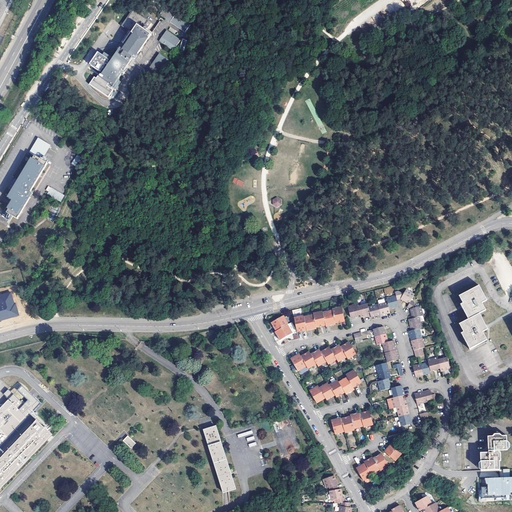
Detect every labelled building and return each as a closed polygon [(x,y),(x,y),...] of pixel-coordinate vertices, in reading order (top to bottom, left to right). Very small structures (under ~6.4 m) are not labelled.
[(166,8),(190,26),(192,23),(168,5),(166,8)] [(185,33),(190,26),(166,8),(160,15),(185,33)] [(151,23),(136,12),(135,14),(125,28),(131,32),(134,35),(122,53),(113,66),(110,64),(111,61),(110,61),(112,58),(107,54),(105,57),(101,54),(92,66),(103,74),(108,66),(111,68),(103,79),(114,87),(133,60),(135,61),(136,60),(137,61),(154,37),(145,31),(151,23)] [(159,29),(151,23),(145,31),(154,37),(159,29)] [(122,53),(134,35),(131,32),(119,50),(122,53)] [(180,40),(169,33),(162,43),(172,51),(180,40)] [(158,55),(147,71),(154,76),(166,60),(158,55)] [(22,183),(17,192),(12,200),(17,203),(10,215),(20,221),(35,196),(33,194),(50,165),(45,162),(49,155),(48,154),(52,146),(41,140),(32,154),(38,158),(22,183)] [(82,157),(78,155),(71,163),(75,166),(82,157)] [(234,178),(232,182),(242,186),(244,182),(234,178)] [(13,190),(17,192),(22,183),(18,181),(13,190)] [(65,195),(51,187),(47,194),(61,202),(65,195)] [(277,197),(273,200),(273,205),(277,207),(282,204),(282,199),(277,197)] [(485,296),(480,285),(460,295),(464,303),(462,304),(462,305),(463,306),(463,308),(469,319),(460,324),(465,332),(462,333),(470,349),(487,340),(488,339),(487,337),(484,331),(487,329),(489,328),(488,326),(487,325),(481,313),(487,310),(483,302),(488,300),(486,298),(485,296)] [(395,296),(396,300),(400,299),(402,300),(409,304),(411,300),(414,295),(405,290),(403,294),(397,291),(394,292),(395,296)] [(11,291),(0,293),(0,320),(11,318),(19,316),(11,291)] [(386,299),(387,302),(389,309),(393,308),(398,307),(396,300),(395,296),(386,299)] [(418,317),(423,316),(420,307),(415,308),(414,302),(411,300),(409,304),(407,307),(410,309),(412,316),(412,319),(418,317)] [(377,305),(380,315),(384,314),(390,313),(389,309),(387,302),(377,305)] [(357,307),(360,315),(360,318),(365,316),(369,315),(367,308),(367,304),(357,307)] [(354,317),(360,315),(357,307),(357,305),(347,307),(350,318),(354,317)] [(367,308),(369,315),(370,318),(374,317),(380,315),(377,305),(367,308)] [(332,311),(335,324),(339,322),(344,321),(341,307),(332,310),(332,311)] [(322,313),(325,326),(325,327),(331,326),(335,325),(335,324),(332,311),(322,313)] [(313,315),(316,328),(321,327),(325,326),(322,313),(322,312),(312,314),(313,315)] [(316,329),(316,328),(313,315),(303,318),(306,330),(306,332),(311,330),(316,329)] [(293,319),(296,332),(301,331),(306,330),(303,318),(303,316),(293,319)] [(276,332),(287,326),(287,325),(283,317),(271,323),(273,327),(276,332)] [(412,319),(408,320),(409,325),(411,331),(419,329),(421,328),(418,317),(412,319)] [(291,334),(287,326),(276,332),(275,333),(277,337),(280,341),(291,334)] [(375,337),(385,335),(383,327),(373,330),(375,337)] [(411,341),(421,338),(419,329),(411,331),(409,331),(409,334),(411,341)] [(355,342),(362,341),(360,333),(353,335),(355,342)] [(377,345),(382,344),(387,342),(385,335),(375,337),(377,345)] [(414,351),(421,348),(424,348),(421,338),(411,341),(412,344),(414,351)] [(55,348),(51,341),(42,347),(44,350),(41,351),(44,355),(55,348)] [(385,353),(395,350),(393,342),(393,341),(387,342),(382,344),(385,353)] [(345,345),(340,348),(346,358),(347,360),(356,355),(348,343),(345,345)] [(336,348),(331,351),(336,360),(338,363),(346,358),(340,348),(339,346),(336,348)] [(320,353),(326,363),(328,365),(336,360),(331,351),(329,348),(325,350),(320,353)] [(315,352),(311,355),(316,365),(318,367),(326,363),(320,353),(319,350),(315,352)] [(385,353),(387,363),(398,360),(396,353),(395,350),(385,353)] [(301,358),(306,367),(308,370),(316,365),(311,355),(309,353),(306,355),(301,358)] [(298,372),(306,367),(301,358),(299,355),(291,360),(293,364),(298,372)] [(438,361),(440,369),(441,371),(445,369),(450,368),(447,358),(438,361)] [(430,371),(440,369),(438,361),(438,359),(428,362),(428,363),(430,371)] [(378,373),(388,371),(386,363),(376,366),(378,373)] [(420,365),(423,375),(431,373),(430,371),(428,363),(420,365)] [(420,365),(412,367),(415,377),(423,375),(420,365)] [(308,370),(306,367),(298,372),(300,375),(301,375),(309,371),(308,370)] [(346,376),(347,378),(353,388),(357,385),(361,383),(354,371),(346,376)] [(380,381),(388,379),(390,378),(390,376),(388,371),(378,373),(380,381)] [(344,393),(346,395),(350,393),(354,390),(353,388),(347,378),(338,383),(344,393)] [(380,391),(390,389),(389,382),(388,379),(380,381),(377,382),(380,391)] [(341,396),(344,393),(338,383),(337,381),(329,386),(335,396),(336,398),(341,396)] [(319,389),(325,399),(326,401),(331,399),(335,396),(329,386),(328,384),(319,389)] [(394,398),(402,396),(404,395),(402,388),(402,386),(391,388),(394,398)] [(319,389),(318,387),(310,392),(313,398),(317,404),(325,399),(319,389)] [(26,410),(36,420),(0,456),(0,489),(52,435),(46,430),(48,428),(24,405),(19,410),(15,406),(20,401),(9,390),(4,395),(11,402),(9,400),(0,409),(0,446),(27,418),(23,414),(26,410)] [(432,400),(433,403),(437,402),(435,394),(431,395),(430,390),(428,390),(422,392),(425,402),(432,400)] [(425,402),(422,392),(416,394),(414,394),(417,404),(425,402)] [(396,408),(404,405),(404,403),(402,396),(394,398),(392,399),(394,408),(396,408)] [(396,408),(399,417),(409,414),(408,407),(407,405),(404,405),(396,408)] [(359,415),(363,427),(363,428),(372,426),(369,412),(365,413),(359,415)] [(350,416),(350,418),(354,430),(363,427),(359,415),(359,414),(355,415),(350,416)] [(401,427),(412,424),(411,422),(409,414),(399,417),(401,427)] [(341,420),(345,433),(345,434),(354,431),(354,430),(350,418),(346,419),(341,420)] [(341,420),(341,419),(331,422),(333,428),(335,435),(345,433),(341,420)] [(236,490),(216,427),(204,430),(224,493),(236,490)] [(131,448),(135,444),(127,436),(123,441),(131,448)] [(507,451),(507,437),(488,437),(489,453),(481,454),(482,470),(500,470),(499,462),(501,462),(500,453),(499,453),(499,451),(507,451)] [(385,453),(395,462),(402,455),(391,446),(385,453)] [(378,457),(373,460),(380,471),(381,472),(389,467),(382,455),(378,457)] [(365,464),(372,476),(380,471),(373,460),(373,459),(369,461),(364,464),(365,464)] [(372,476),(365,464),(357,469),(359,474),(364,481),(372,477),(372,476)] [(191,511),(206,498),(175,468),(170,474),(165,469),(131,503),(140,511),(166,511),(171,506),(177,511),(191,511)] [(330,491),(338,490),(334,476),(325,479),(327,488),(329,488),(330,491)] [(493,478),(488,478),(488,485),(488,487),(481,487),(481,488),(481,489),(482,498),(511,497),(511,477),(510,477),(504,478),(502,478),(500,478),(496,478),(493,478)] [(341,503),(345,503),(344,498),(342,498),(340,489),(338,490),(330,491),(332,500),(336,499),(337,503),(341,503)] [(424,508),(433,504),(429,495),(418,501),(420,505),(421,506),(419,507),(421,510),(424,508)] [(436,502),(433,504),(424,508),(426,511),(438,511),(441,511),(436,502)] [(338,504),(327,503),(325,511),(334,511),(334,510),(338,510),(338,504)] [(345,503),(341,503),(340,511),(350,511),(351,508),(349,508),(349,503),(345,503)]
